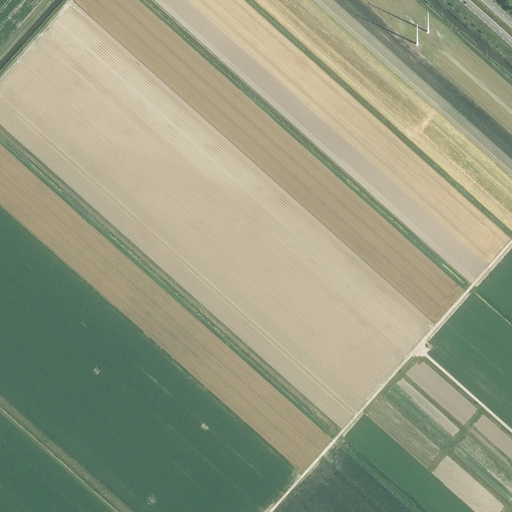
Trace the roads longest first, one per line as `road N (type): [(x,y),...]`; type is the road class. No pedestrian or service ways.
road 1 (track): [(511,241),(417,347)]
road 2 (track): [(511,431),(417,347)]
